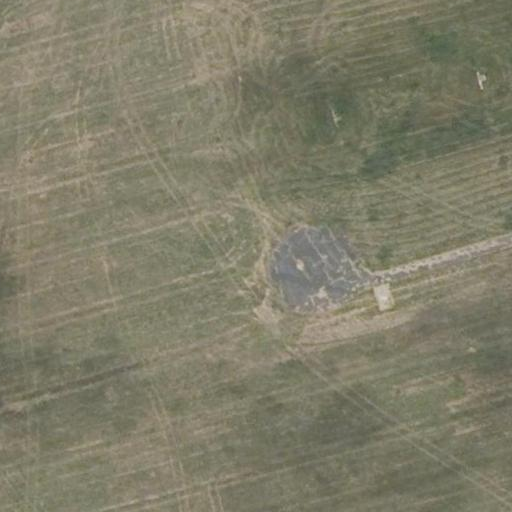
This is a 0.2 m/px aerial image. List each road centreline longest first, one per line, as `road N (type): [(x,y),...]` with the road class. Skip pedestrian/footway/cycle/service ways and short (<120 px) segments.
road 1 (track): [(347,272),(343,251),(326,238),(299,240),(286,257),(285,275),(297,293),(325,298),(342,285)]
road 2 (track): [(511,240),(373,281),(347,272)]
